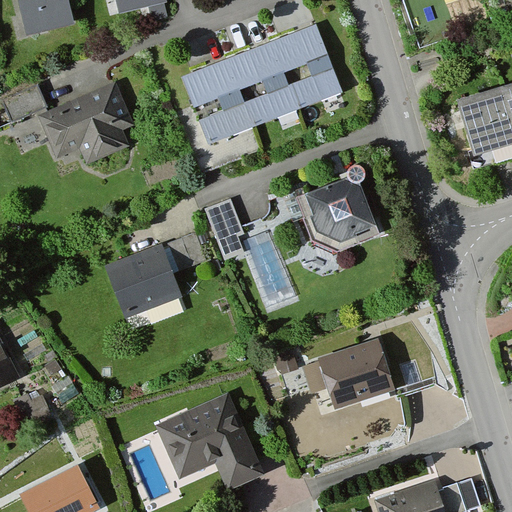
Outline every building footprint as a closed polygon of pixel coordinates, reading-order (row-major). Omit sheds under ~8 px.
[(64,0),(17,0),(27,41),(72,30),(64,0)] [(162,0),(114,0),(119,17),(164,6),(162,0)] [(314,28),(180,81),(192,112),(218,102),(238,94),(262,84),(282,77),(306,67),(326,59),(314,28)] [(312,80),(332,72),(326,59),(306,67),(312,80)] [(223,115),(198,125),(207,148),(341,95),(332,72),(312,80),(287,90),(268,98),(244,107),(223,115)] [(282,77),(262,84),(268,98),(287,90),(282,77)] [(112,88),(39,122),(57,161),(79,151),(87,168),(125,151),(117,134),(130,128),(112,88)] [(511,90),(503,93),(511,121),(511,90)] [(511,150),(511,121),(503,93),(460,106),(476,161),(511,150)] [(238,94),(218,102),(223,115),(244,107),(238,94)] [(361,250),(349,208),(351,195),(346,189),(339,190),(336,200),(294,218),(305,256),(328,266),(361,250)] [(226,202),(202,213),(226,261),(243,253),(236,240),(242,237),(226,202)] [(161,249),(107,269),(125,318),(179,297),(161,249)] [(394,390),(377,340),(318,360),(319,363),(301,369),(310,394),(328,388),(335,410),(394,390)] [(0,384),(16,376),(0,343),(0,384)] [(291,359),(277,364),(281,376),(296,370),(291,359)] [(229,487),(265,471),(232,397),(160,428),(182,478),(217,462),(229,487)] [(77,466),(21,494),(30,511),(90,511),(99,508),(77,466)] [(433,485),(375,503),(377,511),(441,511),(435,492),(433,485)] [(451,487),(435,492),(441,511),(458,511),(459,511),(451,487)]
